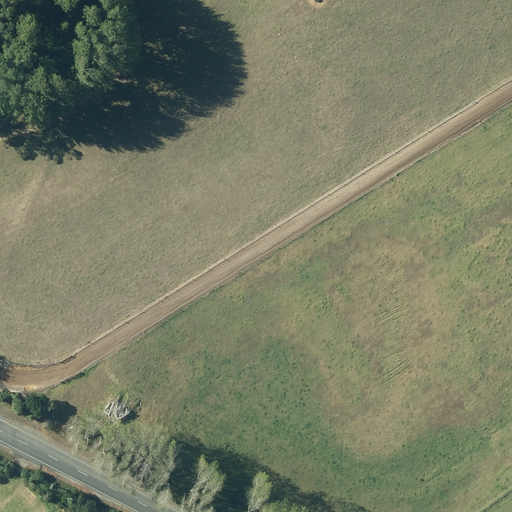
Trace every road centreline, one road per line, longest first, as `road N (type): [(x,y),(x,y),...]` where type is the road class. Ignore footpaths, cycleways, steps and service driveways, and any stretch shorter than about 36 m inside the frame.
road 1 (track): [(511,94),(34,386)]
road 2 (tertiary): [(154,511),(0,431)]
